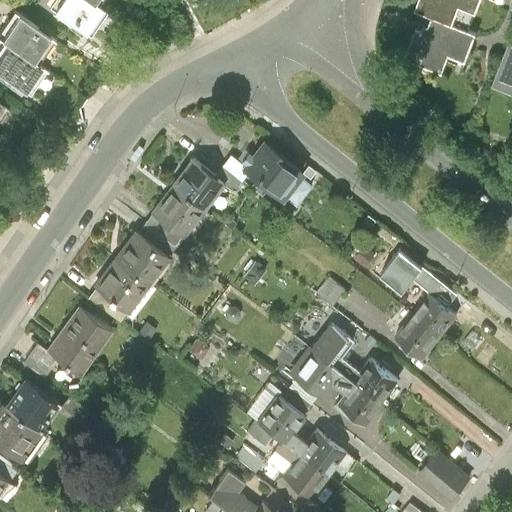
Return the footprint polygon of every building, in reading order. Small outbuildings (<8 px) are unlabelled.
[(109,0),(108,0),(72,0),(67,8),(100,30),(117,6),(109,0)] [(493,0),(431,0),(429,5),(447,11),(467,19),(474,1),(491,7),(493,0)] [(14,6),(2,33),(10,37),(23,10),(14,6)] [(490,28),(467,19),(447,11),(443,21),(437,19),(434,27),(429,25),(416,52),(455,67),(462,49),(479,55),(490,28)] [(15,38),(24,44),(46,59),(63,35),(32,13),(15,38)] [(46,59),(24,44),(8,67),(39,89),(55,66),(46,59)] [(0,127),(1,128),(17,105),(0,92),(0,127)] [(0,145),(8,133),(1,128),(0,127),(0,145)] [(314,192),(268,153),(248,176),(294,216),(314,192)] [(194,167),(175,194),(210,219),(230,192),(194,167)] [(210,219),(175,194),(157,220),(193,245),(210,219)] [(140,250),(121,276),(153,298),(171,272),(140,250)] [(268,256),(256,270),(270,281),(281,267),(268,256)] [(340,272),(327,288),(343,301),(356,285),(340,272)] [(153,298),(121,276),(103,302),(134,324),(153,298)] [(410,290),(423,301),(433,290),(421,279),(410,290)] [(440,286),(424,308),(452,328),(468,307),(440,286)] [(435,350),(452,328),(424,308),(407,329),(435,350)] [(119,342),(83,316),(57,352),(92,378),(119,342)] [(340,318),(321,344),(392,397),(410,373),(384,354),(375,367),(353,350),(364,335),(340,318)] [(27,361),(48,374),(60,356),(38,342),(27,361)] [(376,418),(392,397),(321,344),(302,369),(309,374),(329,389),(334,392),(344,379),(357,389),(350,398),(376,418)] [(314,408),(329,389),(309,374),(294,394),(314,408)] [(295,434),(311,446),(320,434),(306,424),(316,410),(314,408),(294,394),(288,389),(286,392),(275,384),(258,406),(268,413),(285,426),(295,434)] [(10,415),(42,435),(60,409),(29,388),(10,415)] [(268,413),(259,425),(276,438),(285,426),(268,413)] [(42,435),(10,415),(0,428),(0,445),(23,462),(42,435)] [(327,425),(320,434),(311,446),(340,467),(355,446),(327,425)] [(287,444),(304,456),(311,446),(295,434),(287,444)] [(247,452),(267,466),(278,452),(258,437),(247,452)] [(455,440),(435,467),(466,490),(486,463),(455,440)] [(340,467),(311,446),(304,456),(290,474),(306,486),(310,481),(322,490),(340,467)] [(222,488),(227,492),(254,511),(301,511),(276,493),(271,500),(251,485),(257,476),(241,463),(222,488)] [(0,473),(0,501),(13,482),(0,473)] [(254,511),(227,492),(218,504),(229,511),(254,511)] [(72,496),(66,505),(75,511),(82,502),(72,496)] [(433,511),(435,510),(418,498),(407,511),(433,511)]
